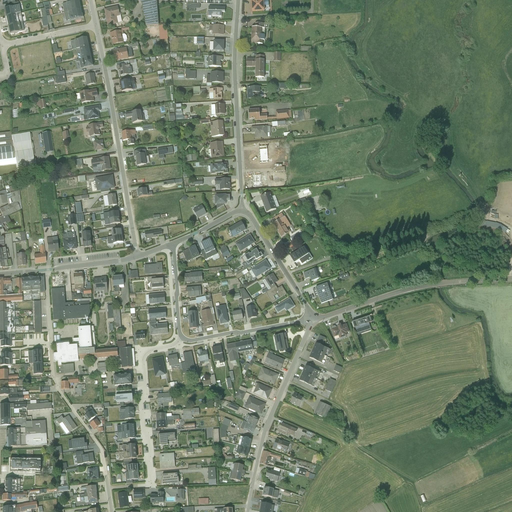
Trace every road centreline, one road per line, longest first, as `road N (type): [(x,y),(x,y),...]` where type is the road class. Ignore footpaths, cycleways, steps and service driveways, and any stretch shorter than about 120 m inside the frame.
road 1 (residential): [(96,27),(136,257)]
road 2 (residential): [(242,212),(237,0)]
road 3 (tertiary): [(311,318),(423,286),(511,279)]
road 4 (residential): [(247,511),(262,436),(311,318)]
road 5 (residential): [(181,338),(141,358),(150,484)]
road 6 (residential): [(311,318),(181,338)]
road 7 (tertiary): [(311,318),(242,212)]
